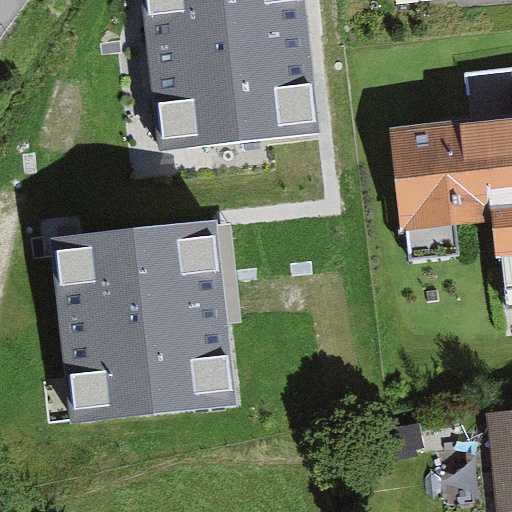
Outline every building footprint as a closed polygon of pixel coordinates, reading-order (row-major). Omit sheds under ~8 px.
[(299,0),(146,0),(151,37),(165,148),(315,130),(299,0)] [(511,124),(395,134),(404,234),(498,226),(500,255),(511,253),(511,124)] [(213,221),(50,240),(71,424),(234,406),(220,284),(213,221)] [(266,379),(261,291),(235,293),(240,380),(266,379)] [(511,511),(511,415),(487,418),(497,511),(511,511)] [(421,424),(378,431),(384,462),(417,456),(416,450),(425,448),(421,424)]
